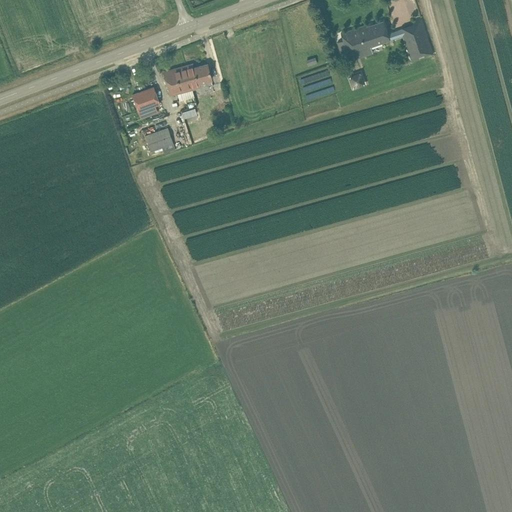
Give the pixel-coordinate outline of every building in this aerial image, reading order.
[(400,28),(412,61),(433,54),(421,18),(412,21),(413,24),(400,28)] [(389,39),(387,34),(383,21),(366,27),(365,25),(341,33),(343,40),(337,42),(342,56),(390,39),(389,39)] [(186,65),(192,89),(199,87),(198,83),(212,79),(208,64),(194,67),(192,64),(186,65)] [(164,71),(170,95),(192,89),(186,65),(164,71)] [(348,74),(352,89),(365,86),(361,71),(348,74)] [(157,111),(155,105),(159,103),(153,87),(132,94),(141,117),(157,111)] [(204,103),(202,95),(195,97),(197,105),(204,103)] [(209,134),(204,119),(184,126),(190,141),(209,134)] [(176,149),(168,127),(145,136),(151,151),(162,147),(164,153),(176,149)]
